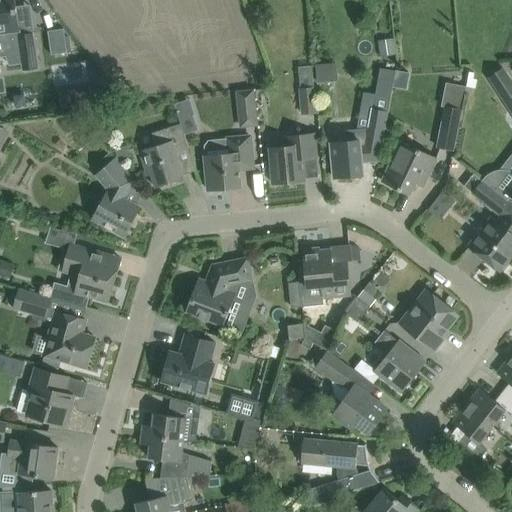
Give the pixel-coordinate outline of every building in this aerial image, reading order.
[(14,0),(0,0),(0,41),(1,42),(7,63),(8,66),(21,64),(22,72),(39,70),(36,44),(34,33),(20,35),(16,9),(14,0)] [(51,55),(67,52),(64,28),(48,31),(51,55)] [(377,40),(380,57),(395,54),(393,38),(377,40)] [(337,62),(314,63),(315,82),(338,81),(337,62)] [(511,82),(503,68),(489,78),(511,113),(511,82)] [(393,87),(395,71),(380,69),(376,95),(373,108),(371,108),(367,128),(357,129),(343,130),(344,142),(331,143),(332,158),(334,178),(363,175),(362,164),(379,163),(382,144),(386,125),(389,112),(393,87)] [(303,114),(316,113),(314,87),(300,88),(303,114)] [(445,107),(437,147),(454,150),(454,148),(462,110),(465,91),(445,87),(441,106),(445,107)] [(256,125),(252,90),(237,91),(241,126),(256,125)] [(25,96),(14,98),(16,109),(27,107),(25,96)] [(156,146),(140,151),(148,176),(152,175),(156,188),(184,179),(177,155),(189,151),(183,131),(181,124),(152,133),(156,146)] [(270,148),(271,164),(273,184),(305,181),(303,159),(317,158),(314,134),(286,136),(287,146),(270,148)] [(204,146),(205,157),(208,190),(240,187),(238,170),(253,168),(250,136),(227,138),(208,141),(204,146)] [(426,181),(435,163),(437,159),(401,142),(382,181),(410,195),(419,178),(426,181)] [(109,190),(92,219),(106,227),(124,237),(140,207),(137,205),(124,198),(125,196),(134,179),(121,164),(116,158),(110,152),(105,158),(110,163),(96,175),(109,190)] [(511,173),(508,171),(501,170),(496,171),(491,173),(484,178),(482,180),(507,200),(510,195),(511,196),(511,173)] [(500,271),(511,255),(511,203),(507,200),(482,180),(473,175),(464,187),(472,194),(471,195),(499,218),(496,221),(491,217),(468,246),(500,271)] [(430,208),(442,218),(457,199),(445,189),(430,208)] [(101,253),(81,247),(70,244),(63,271),(80,276),(76,289),(54,282),(50,297),(67,302),(86,308),(89,297),(108,302),(117,272),(121,258),(101,253)] [(305,260),(297,261),(299,281),(302,307),(323,305),(322,298),(350,296),(348,281),(346,261),(345,261),(341,262),(332,263),(330,249),(304,252),(305,260)] [(252,281),(252,278),(248,258),(212,265),(208,276),(211,277),(209,283),(207,288),(196,284),(186,312),(205,319),(223,326),(242,333),(253,306),(235,299),(234,298),(236,293),(228,290),(230,286),(252,281)] [(0,266),(0,276),(10,280),(14,265),(2,261),(0,266)] [(376,292),(376,287),(370,282),(362,291),(372,298),(376,292)] [(14,307),(45,316),(50,297),(19,289),(14,307)] [(416,302),(400,323),(435,351),(445,338),(442,336),(458,316),(431,294),(422,306),(416,302)] [(370,307),(357,297),(345,313),(357,323),(370,307)] [(86,321),(67,315),(55,312),(48,338),(43,355),(67,362),(86,368),(93,342),(95,337),(82,333),(86,321)] [(288,325),(290,340),(304,338),(302,324),(288,325)] [(333,340),(337,331),(325,325),(322,332),(315,344),(321,348),(328,351),(333,340)] [(399,340),(398,341),(385,330),(375,343),(388,353),(374,371),(386,381),(401,393),(416,374),(426,362),(420,357),(411,349),(399,340)] [(161,382),(181,387),(205,394),(214,363),(210,362),(216,343),(185,334),(180,354),(170,351),(161,382)] [(264,354),(278,360),(282,350),(268,344),(264,354)] [(310,363),(316,367),(342,386),(354,370),(328,351),(321,348),(310,363)] [(0,370),(24,373),(26,357),(0,354),(0,370)] [(511,357),(510,356),(497,373),(509,383),(502,392),(511,399),(511,357)] [(23,389),(17,411),(28,414),(28,416),(30,416),(46,421),(65,426),(70,406),(66,405),(69,394),(64,393),(68,377),(49,372),(35,368),(29,391),(23,389)] [(290,392),(285,388),(278,386),(274,402),(281,404),(287,404),(291,399),(290,392)] [(466,406),(493,427),(506,411),(511,415),(511,399),(502,392),(495,401),(479,389),(466,406)] [(387,409),(367,394),(364,399),(351,390),(333,415),(353,430),(356,425),(369,434),(381,417),(379,416),(383,410),(385,412),(387,409)] [(232,414),(254,416),(256,396),(234,394),(232,414)] [(196,407),(190,405),(171,399),(168,416),(154,414),(152,426),(143,425),(142,435),(184,440),(196,442),(201,408),(196,407)] [(479,443),(493,427),(466,406),(452,423),(465,433),(458,442),(479,459),(487,449),(479,443)] [(184,440),(142,435),(140,444),(150,445),(148,458),(162,460),(160,478),(187,477),(210,476),(211,462),(190,455),(182,452),(184,440)] [(329,498),(359,488),(380,482),(372,471),(371,470),(355,475),(354,471),(354,469),(355,469),(356,465),(369,466),(368,460),(366,444),(365,444),(365,445),(358,445),(358,444),(338,442),(304,439),(301,464),(337,467),(337,474),(339,480),(325,485),(329,498)] [(24,442),(23,443),(10,441),(8,454),(2,453),(0,464),(0,487),(32,486),(33,476),(53,479),(57,447),(37,444),(24,442)] [(186,511),(184,502),(193,500),(187,477),(160,478),(145,479),(150,500),(136,503),(137,511),(186,511)] [(245,497),(256,497),(255,486),(245,486),(245,497)] [(371,504),(364,511),(419,511),(420,511),(402,496),(398,500),(384,488),(371,504)] [(52,511),(51,490),(19,492),(0,492),(0,511),(52,511)] [(256,511),(263,511),(280,507),(276,496),(260,501),(261,506),(257,508),(256,511)]
